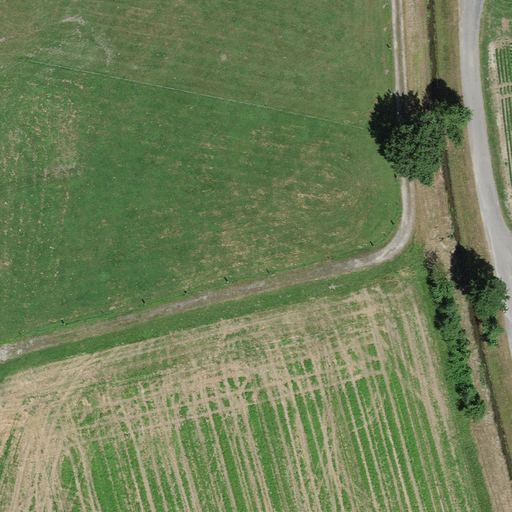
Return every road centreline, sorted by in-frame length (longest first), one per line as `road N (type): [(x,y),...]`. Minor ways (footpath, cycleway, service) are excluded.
road 1 (track): [(0,354),(368,254),(407,231),(395,0)]
road 2 (track): [(465,0),(466,89),(506,276)]
